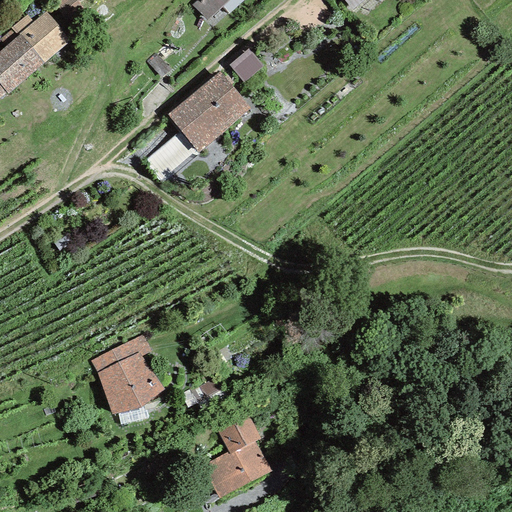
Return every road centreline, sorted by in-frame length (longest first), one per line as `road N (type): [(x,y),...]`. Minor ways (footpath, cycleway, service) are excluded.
road 1 (track): [(511,278),(449,259),(302,275),(248,255),(126,178),(96,173)]
road 2 (track): [(0,241),(96,173),(293,0)]
